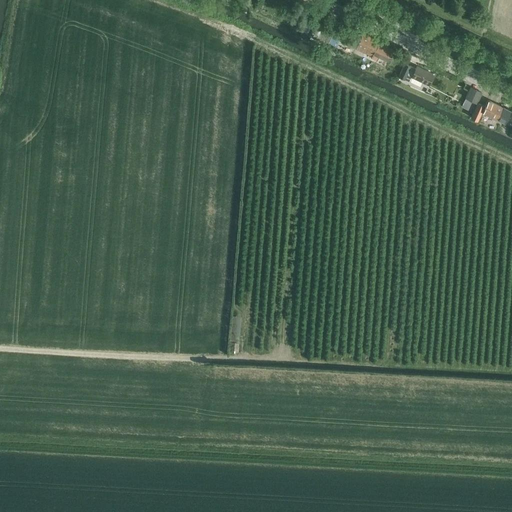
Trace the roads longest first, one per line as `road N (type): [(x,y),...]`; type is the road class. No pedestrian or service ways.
road 1 (track): [(0,438),(511,464)]
road 2 (track): [(0,349),(511,374)]
road 3 (track): [(511,161),(158,0)]
road 4 (unclassified): [(511,95),(314,0)]
